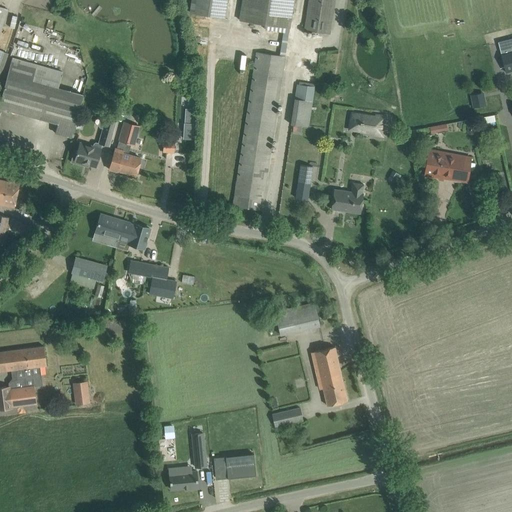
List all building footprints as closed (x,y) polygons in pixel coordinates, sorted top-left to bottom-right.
[(243,0),(240,20),(290,28),(293,0),(309,0),(305,30),(330,34),(334,0),(192,0),(190,13),(225,18),(227,0),(243,0)] [(0,74),(1,75),(9,54),(4,52),(4,51),(0,50),(0,32),(8,10),(0,6),(0,74)] [(511,38),(498,42),(501,54),(506,73),(511,71),(511,38)] [(264,190),(285,56),(257,52),(233,205),(261,210),(262,208),(259,208),(262,190),(264,190)] [(72,138),(75,128),(84,95),(58,88),(62,72),(38,65),(12,58),(0,101),(0,107),(58,123),(55,133),(72,138)] [(308,126),(314,87),(296,84),(290,124),(308,126)] [(482,93),(471,95),(474,108),(485,106),(482,93)] [(183,99),(182,128),(192,130),(195,100),(183,99)] [(375,115),(350,111),(347,131),(372,134),(371,136),(384,138),(387,115),(375,113),(375,115)] [(452,122),(462,120),(460,111),(451,113),(452,122)] [(103,129),(101,136),(112,139),(116,122),(105,119),(103,129)] [(431,134),(448,131),(446,124),(430,127),(431,134)] [(112,160),(110,170),(118,172),(118,171),(136,176),(139,166),(141,158),(129,154),(132,144),(135,145),(137,137),(122,133),(117,150),(115,149),(112,160)] [(174,153),(175,141),(164,141),(164,152),(174,153)] [(96,167),(101,149),(102,144),(96,143),(94,144),(93,146),(80,143),(78,151),(75,151),(71,162),(83,165),(84,163),(96,167)] [(467,181),(470,157),(446,153),(446,152),(429,149),(425,176),(451,179),(467,181)] [(309,188),(313,167),(301,165),(297,186),(309,188)] [(395,184),(401,175),(394,171),(389,180),(395,184)] [(0,204),(14,208),(20,184),(0,179),(0,204)] [(363,194),(364,184),(353,183),(351,192),(334,189),(331,209),(361,213),(364,194),(363,194)] [(0,242),(5,243),(11,218),(0,214),(0,242)] [(101,214),(96,233),(110,237),(107,245),(116,247),(118,242),(123,224),(124,222),(124,221),(101,214)] [(123,224),(118,242),(128,245),(129,244),(144,249),(146,241),(146,242),(148,238),(147,237),(150,229),(135,224),(135,225),(130,223),(131,223),(124,221),(124,222),(123,224)] [(103,281),(107,266),(76,257),(72,273),(76,274),(75,279),(89,283),(90,278),(103,281)] [(165,288),(166,280),(169,268),(131,261),(128,273),(130,273),(129,282),(165,288)] [(24,286),(33,295),(56,274),(47,265),(24,286)] [(101,298),(104,286),(98,285),(95,296),(101,298)] [(276,311),(281,332),(281,335),(319,326),(314,303),(276,311)] [(45,346),(0,351),(0,371),(25,368),(26,378),(12,380),(9,384),(9,386),(0,387),(0,410),(12,409),(12,406),(37,403),(34,386),(33,376),(41,375),(40,366),(47,365),(45,346)] [(347,401),(335,347),(311,352),(317,377),(320,377),(327,405),(347,401)] [(75,404),(91,402),(88,381),(72,383),(75,404)] [(272,414),(275,427),(303,421),(300,408),(272,414)] [(173,425),(165,426),(166,437),(174,437),(173,425)] [(203,433),(192,434),(196,467),(206,466),(203,433)] [(232,478),(256,475),(254,454),(253,454),(253,458),(239,459),(238,455),(214,458),(216,477),(217,477),(216,469),(227,468),(228,476),(232,476),(232,478)] [(199,490),(197,473),(179,475),(178,469),(169,470),(171,491),(189,489),(189,491),(199,490)]
